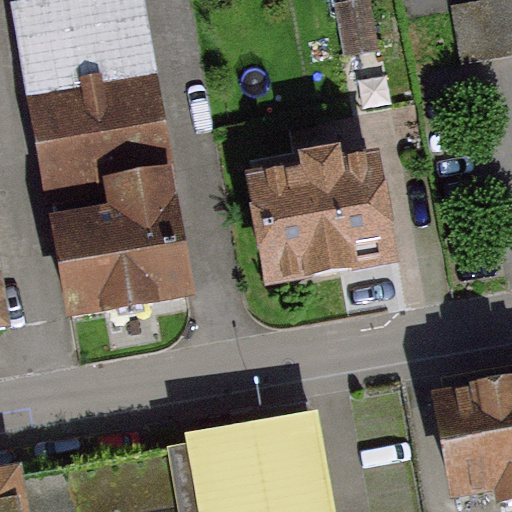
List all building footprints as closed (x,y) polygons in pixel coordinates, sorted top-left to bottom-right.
[(145,0),(21,0),(70,319),(191,301),(145,0)] [(472,64),(511,56),(511,0),(465,0),(460,1),(472,64)] [(457,4),(422,11),(434,74),(469,67),(457,4)] [(373,146),(253,164),(270,281),(390,264),(373,146)] [(511,390),(439,404),(456,499),(499,491),(502,504),(511,502),(511,390)] [(324,511),(309,427),(202,445),(214,511),(324,511)] [(214,511),(202,445),(0,481),(0,511),(214,511)]
